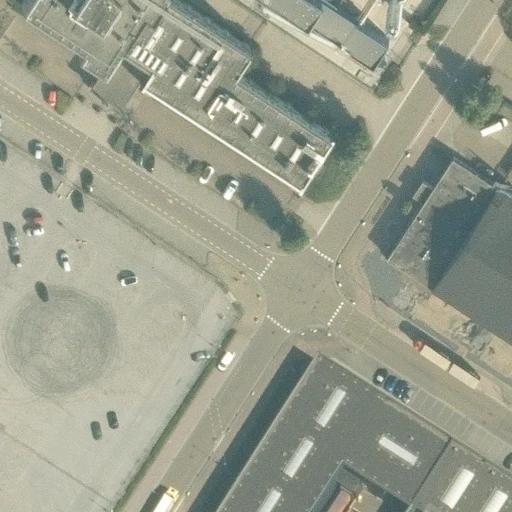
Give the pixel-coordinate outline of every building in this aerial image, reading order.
[(24,0),(21,6),(82,45),(77,53),(101,69),(103,70),(104,70),(117,79),(114,84),(122,90),(125,91),(132,80),(131,79),(134,73),(140,77),(296,179),(297,180),(310,161),(315,164),(322,152),(317,149),(330,129),(329,128),(328,129),(234,68),(250,44),(249,43),(248,44),(180,0),(24,0)] [(278,0),(374,62),(389,40),(328,0),(278,0)] [(499,110),(510,117),(511,114),(511,106),(504,102),(499,110)] [(511,195),(453,157),(388,258),(511,339),(511,195)] [(511,511),(511,486),(320,364),(255,466),(225,511),(322,511),(323,510),(337,489),(357,501),(364,489),(399,511),(511,511)]
